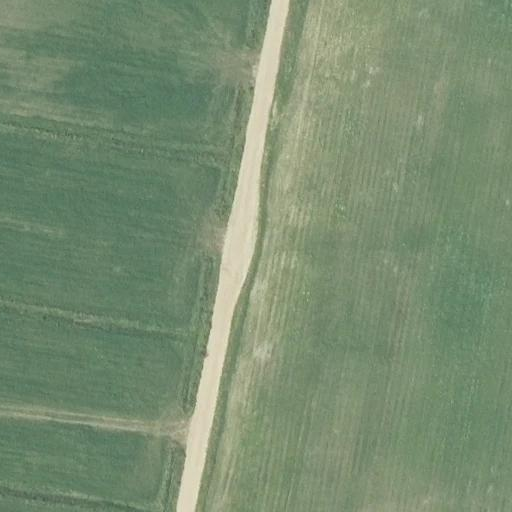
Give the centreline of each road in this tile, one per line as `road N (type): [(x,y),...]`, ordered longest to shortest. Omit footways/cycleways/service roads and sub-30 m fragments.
road 1 (residential): [(187,36),(175,70),(66,206),(10,300)]
road 2 (residential): [(264,49),(511,96)]
road 3 (residential): [(0,1),(187,36)]
